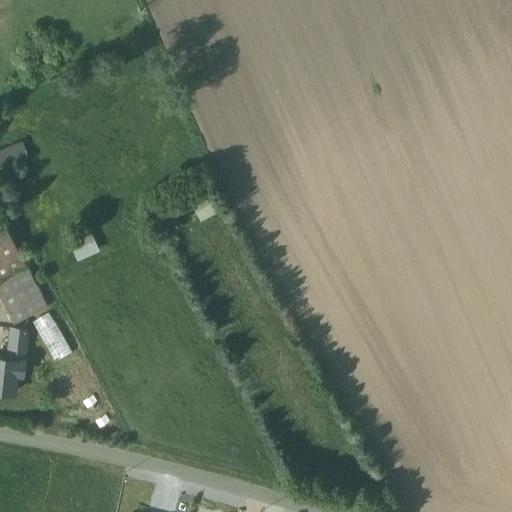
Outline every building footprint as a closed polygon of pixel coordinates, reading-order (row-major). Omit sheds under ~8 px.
[(0,166),(26,157),(20,141),(0,148),(0,166)] [(195,210),(202,224),(221,215),(214,200),(195,210)] [(175,242),(191,234),(181,215),(165,223),(175,242)] [(0,277),(23,265),(0,220),(0,277)] [(69,242),(75,257),(94,249),(76,257),(96,248),(89,233),(95,248),(89,233),(69,242)] [(25,267),(0,279),(0,301),(11,323),(45,305),(25,267)] [(69,350),(46,312),(30,321),(53,360),(69,350)] [(0,390),(12,392),(14,373),(20,373),(24,328),(6,326),(2,355),(0,355),(0,390)]
